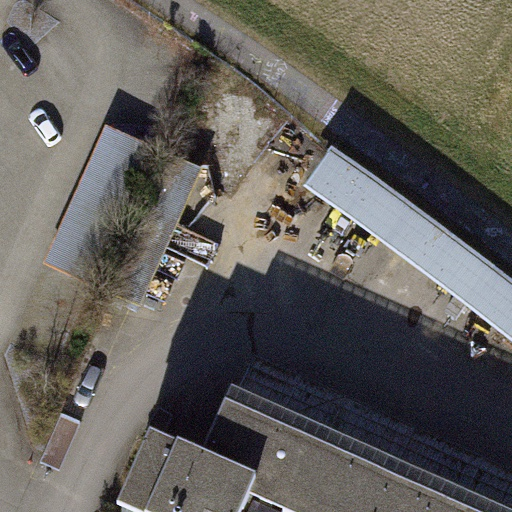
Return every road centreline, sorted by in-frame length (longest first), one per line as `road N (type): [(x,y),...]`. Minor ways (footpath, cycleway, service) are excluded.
road 1 (track): [(511,247),(147,0)]
road 2 (unknown): [(201,379),(135,413),(68,511)]
